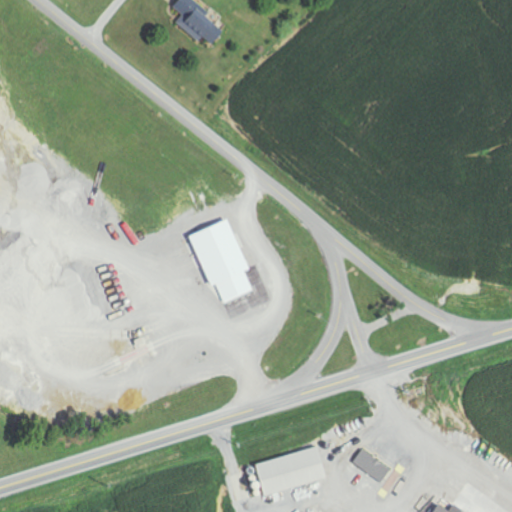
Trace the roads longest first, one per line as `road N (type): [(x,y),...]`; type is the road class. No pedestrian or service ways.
road 1 (secondary): [(500,333),(423,308),(37,0)]
road 2 (trunk): [(0,487),(500,333)]
road 3 (residential): [(511,499),(412,435),(369,373)]
road 4 (secondary): [(369,373),(322,229)]
road 5 (secondary): [(340,282),(328,346),(280,401)]
